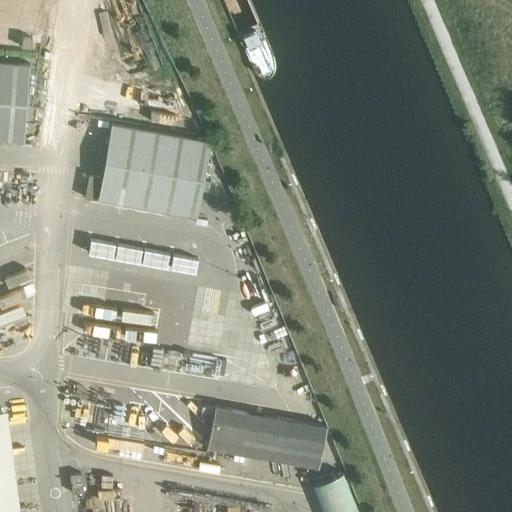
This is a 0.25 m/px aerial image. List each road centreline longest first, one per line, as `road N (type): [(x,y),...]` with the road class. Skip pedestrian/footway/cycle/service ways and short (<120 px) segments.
road 1 (unknown): [(33,381),(244,396),(253,384),(221,274)]
road 2 (unknown): [(51,204),(189,229),(221,274)]
road 3 (unknown): [(221,274),(48,253)]
